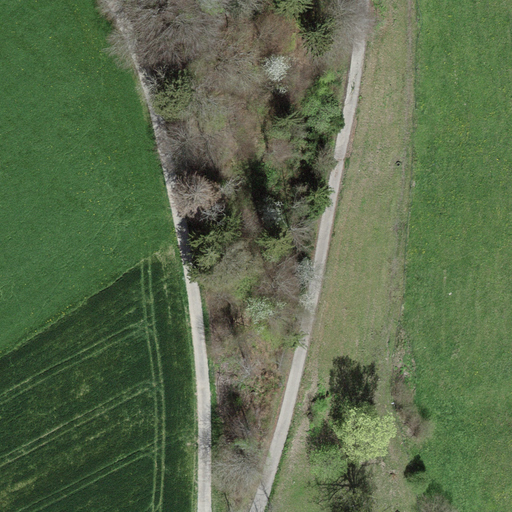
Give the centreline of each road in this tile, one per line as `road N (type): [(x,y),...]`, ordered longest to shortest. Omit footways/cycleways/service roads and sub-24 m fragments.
road 1 (track): [(112,0),(154,104),(191,278),(204,397),(204,511)]
road 2 (track): [(256,511),(304,338),(363,0)]
